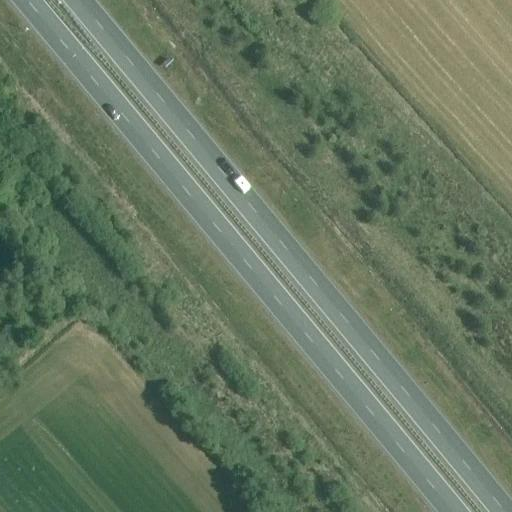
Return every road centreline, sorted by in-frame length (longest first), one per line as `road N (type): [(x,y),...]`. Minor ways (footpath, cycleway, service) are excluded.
road 1 (trunk): [(25,0),(450,511)]
road 2 (trunk): [(501,511),(77,0)]
